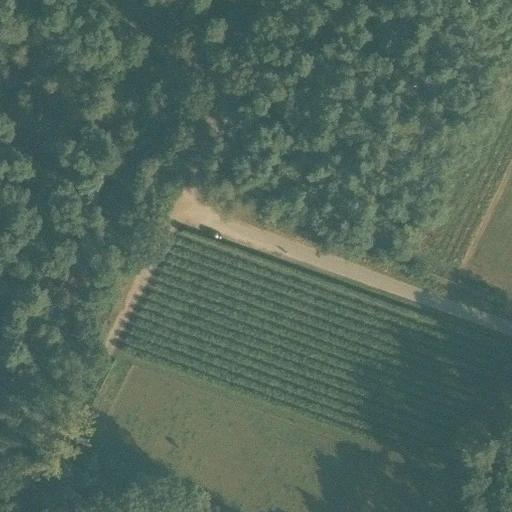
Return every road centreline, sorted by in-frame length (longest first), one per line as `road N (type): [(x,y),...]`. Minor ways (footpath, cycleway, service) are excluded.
road 1 (unclassified): [(511,325),(180,211)]
road 2 (track): [(220,116),(228,95),(130,0)]
